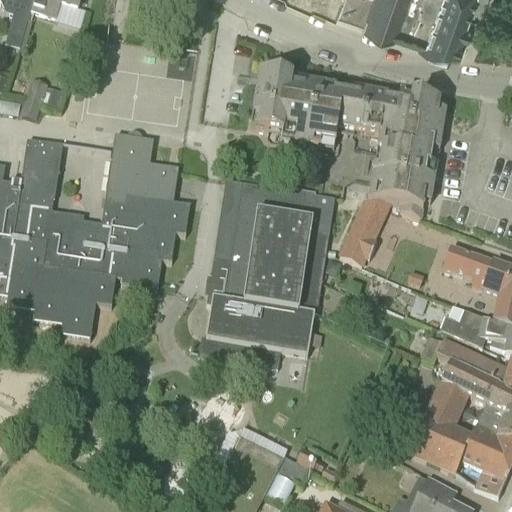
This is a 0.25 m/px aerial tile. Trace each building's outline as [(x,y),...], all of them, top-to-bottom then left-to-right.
[(0,0),(0,7),(5,17),(12,19),(9,31),(23,35),(33,0),(0,0)] [(34,0),(30,15),(54,23),(59,8),(77,14),(80,0),(34,0)] [(338,13),(343,1),(342,1),(342,0),(295,0),(309,6),(317,4),(338,13)] [(342,0),(342,1),(343,1),(361,8),(359,14),(366,16),(362,27),(459,62),(466,42),(467,42),(475,19),(468,17),(473,0),(342,0)] [(294,140),(293,146),(320,150),(320,145),(334,147),(336,133),(378,139),(374,166),(367,205),(390,209),(400,211),(399,217),(420,225),(425,194),(432,195),(442,130),(436,129),(439,108),(366,96),(365,103),(321,95),(322,89),(258,79),(250,133),(294,140)] [(40,109),(46,89),(30,84),(24,104),(40,109)] [(19,121),(34,126),(40,109),(24,104),(19,121)] [(51,218),(53,206),(62,151),(26,145),(21,185),(11,183),(9,194),(1,193),(4,172),(0,171),(0,301),(7,302),(5,313),(34,317),(32,327),(61,331),(59,340),(89,345),(95,310),(111,312),(114,288),(115,283),(121,284),(120,289),(157,295),(158,293),(156,293),(160,266),(171,267),(171,266),(170,266),(174,239),(185,241),(189,210),(155,205),(157,189),(127,185),(123,210),(104,207),(100,236),(89,234),(90,229),(81,228),(81,223),(51,218)] [(306,361),(312,320),(316,320),(328,242),(334,203),(314,200),(313,204),(283,199),(283,195),(225,185),(213,265),(210,281),(206,281),(204,290),(203,301),(207,302),(206,308),(210,309),(205,343),(200,342),(198,360),(277,373),(280,357),(306,361)] [(338,260),(339,262),(362,271),(390,209),(363,205),(338,260)] [(335,255),(326,254),(325,261),(334,262),(335,255)] [(494,328),(511,334),(511,276),(449,254),(447,260),(442,274),(475,285),(473,291),(499,300),(494,328)] [(341,267),(328,263),(324,276),(337,280),(341,267)] [(482,353),(485,341),(490,326),(462,316),(462,317),(451,312),(446,324),(440,336),(482,353)] [(504,362),(511,365),(511,334),(494,328),(490,326),(485,341),(490,343),(488,352),(505,359),(504,362)] [(436,362),(449,367),(498,390),(497,392),(511,399),(511,365),(509,376),(498,372),(442,346),(442,347),(432,370),(436,362)] [(449,367),(426,423),(450,434),(466,399),(486,409),(476,431),(511,447),(511,399),(497,392),(498,390),(449,367)] [(450,434),(426,423),(410,458),(456,477),(461,466),(482,475),(474,493),(498,503),(511,468),(511,447),(476,431),(470,443),(450,434)] [(321,479),(324,473),(326,469),(317,464),(318,461),(301,453),(294,468),(297,470),(308,476),(310,477),(311,474),(321,479)] [(276,475),(275,475),(238,457),(209,511),(257,511),(275,477),(276,475)] [(308,476),(283,463),(276,476),(300,490),(308,476)] [(324,473),(321,479),(320,483),(332,489),(337,480),(324,473)] [(294,488),(276,478),(263,503),(281,511),(294,488)] [(459,511),(450,507),(455,497),(428,483),(413,511),(459,511)]
